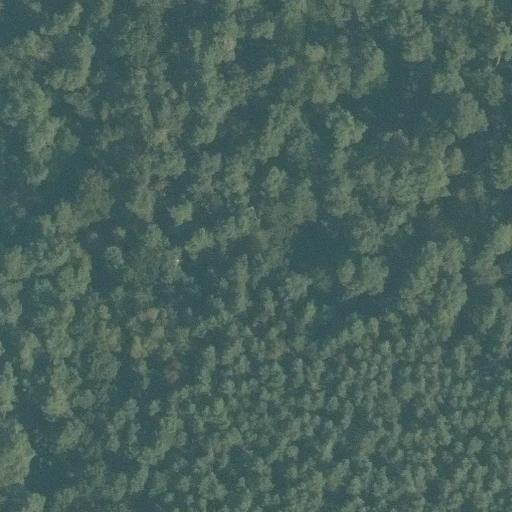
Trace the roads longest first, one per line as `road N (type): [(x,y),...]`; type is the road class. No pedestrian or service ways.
road 1 (track): [(71,511),(136,0)]
road 2 (track): [(100,308),(511,361)]
